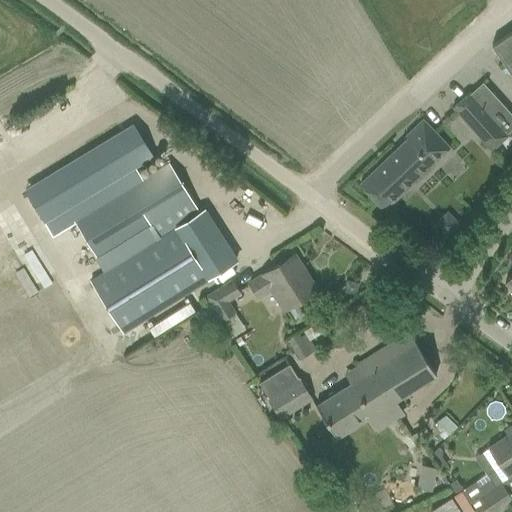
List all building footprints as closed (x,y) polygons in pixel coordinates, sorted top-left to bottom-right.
[(511,31),(491,46),(511,76),(511,31)] [(511,115),(482,82),(469,93),(507,136),(511,140),(511,115)] [(507,136),(469,93),(469,92),(452,107),(491,151),(507,136)] [(405,136),(407,139),(359,184),(384,210),(414,182),(416,184),(434,166),(433,164),(449,148),(422,120),(405,136)] [(81,177),(87,189),(143,157),(126,129),(66,163),(76,180),(81,177)] [(198,212),(169,164),(76,222),(99,258),(150,227),(157,239),(90,281),(122,332),(207,279),(173,228),(198,212)] [(448,214),(436,225),(448,236),(459,225),(448,214)] [(249,283),(257,297),(271,288),(284,309),(315,290),(293,255),(276,265),(249,283)] [(239,293),(232,281),(206,298),(221,322),(235,313),(227,301),(239,293)] [(347,281),(344,292),(354,294),(357,284),(347,281)] [(315,406),(326,423),(336,438),(435,375),(408,332),(355,366),(362,376),(315,406)] [(297,333),(287,339),(299,360),(310,353),(297,333)] [(258,384),(280,418),(311,399),(288,364),(258,384)] [(424,428),(411,436),(418,448),(431,440),(424,428)] [(511,431),(487,448),(507,478),(511,475),(511,431)] [(438,448),(430,455),(435,463),(442,458),(441,457),(441,451),(438,448)] [(422,467),(418,487),(431,489),(435,469),(422,467)] [(456,481),(449,485),(454,491),(461,488),(456,481)] [(465,494),(464,495),(474,511),(497,511),(511,502),(511,499),(500,482),(480,496),(472,485),(463,491),(465,494)]
